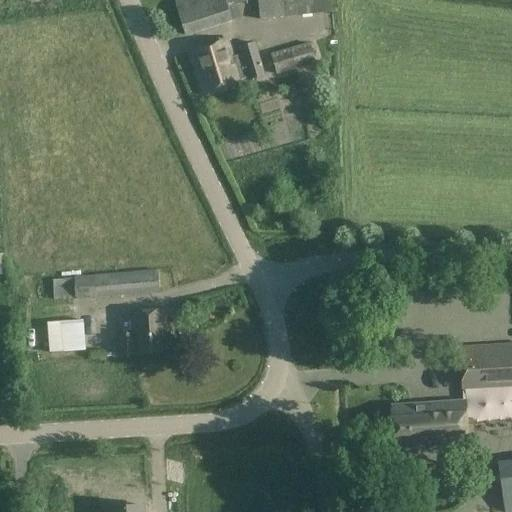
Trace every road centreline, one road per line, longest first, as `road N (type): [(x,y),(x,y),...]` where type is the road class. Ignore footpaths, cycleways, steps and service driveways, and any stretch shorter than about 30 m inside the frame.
road 1 (unclassified): [(0,433),(212,425),(272,399),(282,367),(260,280)]
road 2 (unclassified): [(260,280),(132,0)]
road 3 (unclassified): [(511,257),(401,253),(260,280)]
road 4 (track): [(282,367),(326,511)]
